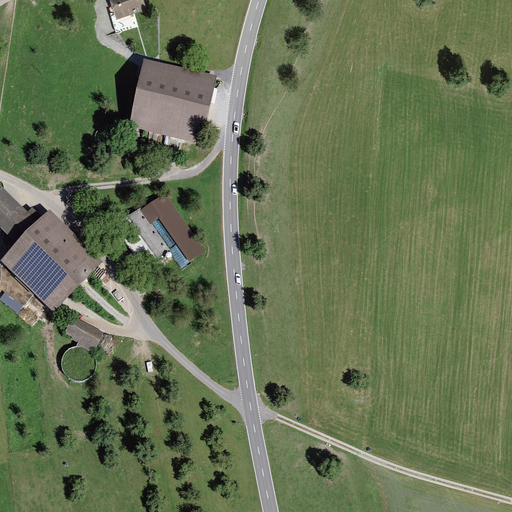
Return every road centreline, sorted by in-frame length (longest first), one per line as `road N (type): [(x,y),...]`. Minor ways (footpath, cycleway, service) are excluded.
road 1 (primary): [(258,0),(231,121),(229,207),(248,402),(270,511)]
road 2 (track): [(0,175),(44,200),(111,270),(159,340),(227,395),(248,402)]
road 3 (track): [(511,499),(385,462),(248,402)]
road 4 (track): [(37,197),(198,173),(214,154),(220,124),(231,121)]
